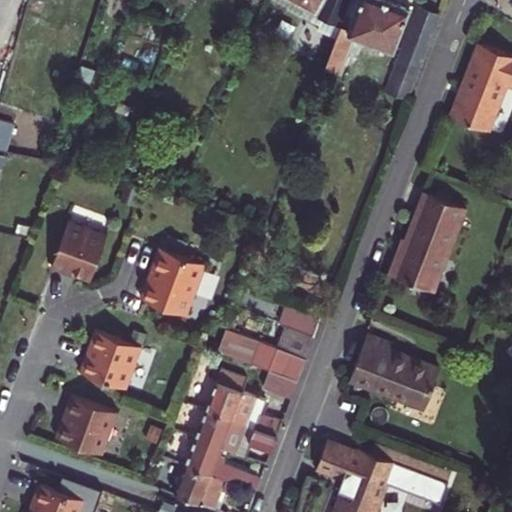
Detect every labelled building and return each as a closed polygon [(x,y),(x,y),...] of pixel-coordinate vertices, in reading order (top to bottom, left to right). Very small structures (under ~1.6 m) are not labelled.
[(314,7),(301,0),(278,0),(309,16),(311,12),(314,7)] [(301,0),(314,7),(311,12),(340,26),(348,0),(301,0)] [(348,0),(340,26),(332,48),(325,66),(326,67),(342,73),(356,32),(394,45),(409,2),(403,0),(348,0)] [(417,5),(386,89),(407,97),(439,13),(417,5)] [(340,26),(311,12),(309,16),(320,23),(319,25),(329,30),(323,44),(332,48),(340,26)] [(509,83),(511,83),(511,53),(480,41),(461,88),(465,89),(455,116),(490,130),(509,83)] [(422,188),(389,272),(432,289),(465,205),(422,188)] [(69,216),(52,263),(66,269),(68,265),(92,274),(108,230),(69,216)] [(206,261),(159,244),(149,271),(153,272),(144,297),(187,313),(206,261)] [(321,311),(288,299),(280,321),(285,323),(314,334),(321,311)] [(314,334),(285,323),(277,346),(305,356),(314,334)] [(277,346),(226,327),(218,349),(297,379),(305,356),(277,346)] [(127,386),(142,344),(99,328),(89,356),(85,354),(80,369),(127,386)] [(366,333),(349,378),(424,406),(439,366),(390,348),(392,343),(366,333)] [(276,434),(282,420),(261,412),(266,398),(242,389),(247,376),(221,366),(206,407),(276,434)] [(103,451),(118,410),(71,392),(66,407),(69,408),(59,436),(103,451)] [(252,441),(271,448),(276,434),(206,407),(195,435),(222,445),(236,450),(241,437),(252,441)] [(195,435),(185,462),(239,483),(255,489),(260,476),(249,472),(250,471),(224,461),(226,454),(220,452),(222,445),(195,435)] [(247,454),(252,441),(241,437),(236,450),(247,454)] [(347,477),(333,511),(372,511),(393,460),(366,449),(365,453),(357,450),(356,454),(352,452),(353,449),(326,438),(316,465),(347,477)] [(215,507),(222,487),(235,492),(239,483),(185,462),(174,491),(215,507)] [(80,511),(86,497),(39,480),(33,495),(37,496),(31,511),(80,511)]
